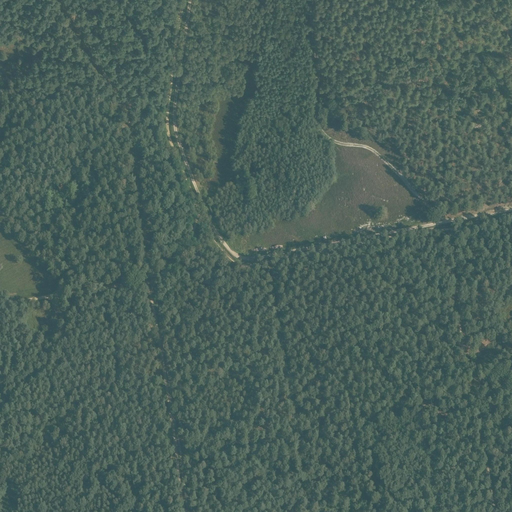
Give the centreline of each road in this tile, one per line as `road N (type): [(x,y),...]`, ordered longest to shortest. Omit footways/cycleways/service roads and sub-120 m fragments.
road 1 (track): [(310,0),(315,114),(325,137),(372,151),(438,210),(511,201)]
road 2 (unknown): [(154,280),(187,222),(158,121),(178,0)]
road 3 (track): [(0,303),(241,266)]
road 4 (unknown): [(154,280),(192,511)]
road 5 (track): [(187,511),(154,280)]
road 6 (track): [(181,0),(167,131),(197,211)]
